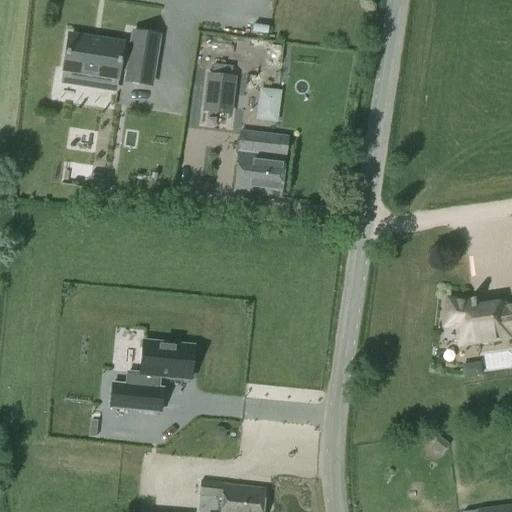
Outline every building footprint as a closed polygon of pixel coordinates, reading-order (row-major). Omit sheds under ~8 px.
[(121,49),(121,45),(69,37),(66,50),(65,55),(66,55),(64,69),(81,71),(79,81),(113,87),(115,77),(116,77),(117,70),(127,72),(126,81),(149,85),(157,36),(133,32),(131,50),(121,49)] [(228,119),(232,81),(208,78),(204,116),(228,119)] [(242,131),(234,191),(280,197),(288,137),(242,131)] [(109,176),(92,174),(90,188),(107,191),(109,176)] [(447,299),(444,326),(464,328),(466,344),(508,338),(508,334),(511,333),(511,304),(504,306),(503,302),(474,306),(473,298),(469,299),(469,301),(447,299)] [(158,376),(189,378),(193,347),(143,342),(139,374),(127,373),(126,385),(112,384),(110,408),(159,413),(161,389),(157,388),(158,376)] [(463,365),(464,376),(481,375),(480,364),(463,365)] [(238,472),(240,427),(149,422),(146,467),(238,472)] [(201,482),(200,495),(223,498),(221,511),(262,511),(264,490),(225,486),(225,484),(201,482)]
